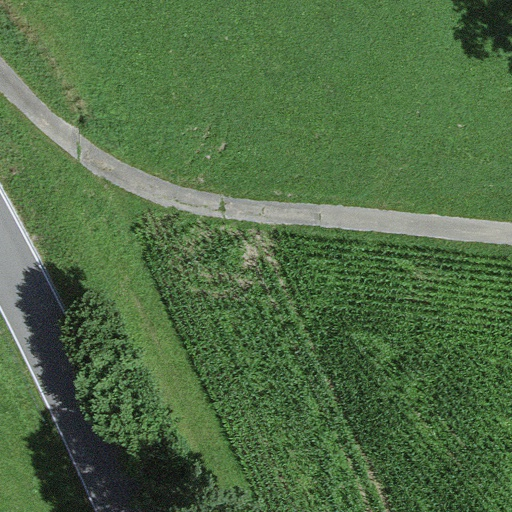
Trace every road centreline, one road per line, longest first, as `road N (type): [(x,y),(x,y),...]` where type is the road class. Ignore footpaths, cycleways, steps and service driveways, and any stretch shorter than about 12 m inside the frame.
road 1 (track): [(511,240),(197,206),(128,185),(53,129),(0,75)]
road 2 (tertiary): [(114,511),(0,261)]
